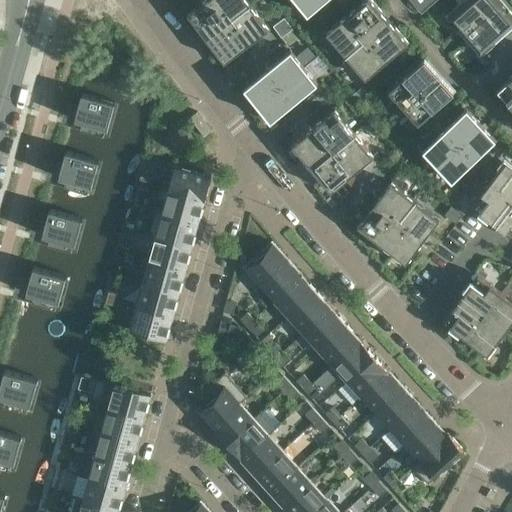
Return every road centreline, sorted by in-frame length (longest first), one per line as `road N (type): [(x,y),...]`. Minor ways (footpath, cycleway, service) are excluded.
road 1 (residential): [(250,141),(377,291),(511,429)]
road 2 (residential): [(250,141),(169,425)]
road 3 (residential): [(141,0),(250,141)]
road 4 (residential): [(394,0),(511,133)]
